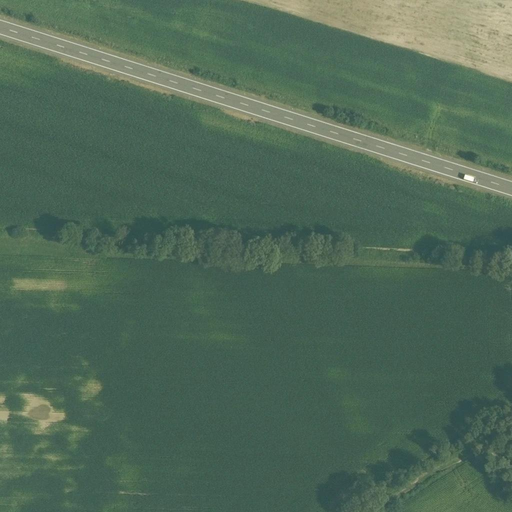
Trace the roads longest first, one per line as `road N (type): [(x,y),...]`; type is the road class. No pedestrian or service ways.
road 1 (secondary): [(0,28),(511,189)]
road 2 (track): [(483,445),(377,511)]
